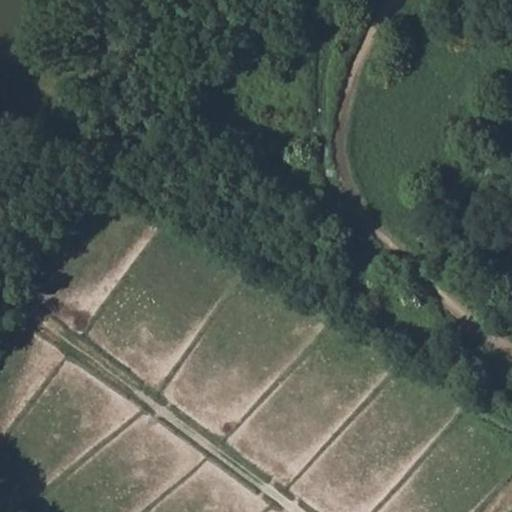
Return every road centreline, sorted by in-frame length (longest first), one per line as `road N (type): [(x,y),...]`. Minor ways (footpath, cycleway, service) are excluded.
road 1 (track): [(406,0),(381,24),(339,100),(346,194),(416,272),(511,352)]
road 2 (track): [(230,0),(73,149),(0,241)]
